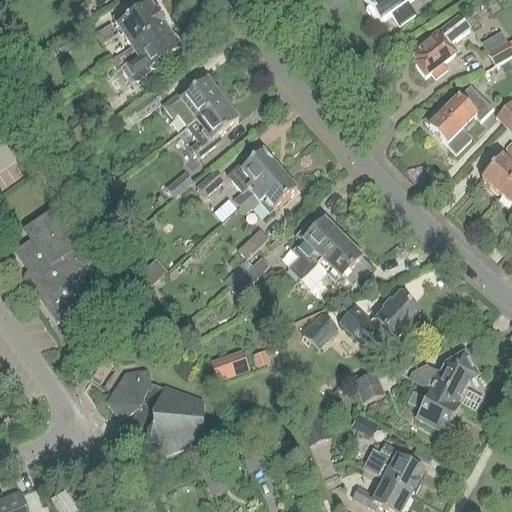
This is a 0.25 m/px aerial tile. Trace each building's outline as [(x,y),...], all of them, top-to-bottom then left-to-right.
[(417,1),(415,0),(362,0),(369,9),(365,12),(373,23),(377,20),(380,25),(391,17),(398,28),(415,17),(408,7),(417,1)] [(122,35),(131,50),(162,27),(165,26),(158,15),(155,17),(151,9),(147,12),(140,2),(112,21),(118,30),(114,33),(110,28),(96,38),(102,48),(122,35)] [(85,7),(66,18),(72,29),(91,17),(85,7)] [(447,73),(443,68),(455,59),(448,51),(470,34),(458,19),(437,36),(436,35),(420,47),(423,51),(412,59),(417,66),(414,68),(425,82),(431,77),(435,82),(447,73)] [(162,27),(131,50),(111,63),(117,73),(121,71),(131,87),(147,76),(147,74),(150,72),(153,73),(159,69),(159,66),(179,53),(177,50),(180,48),(180,44),(177,38),(173,37),(170,39),(162,27)] [(79,32),(56,46),(63,57),(86,43),(79,32)] [(502,46),(485,56),(492,69),(510,59),(502,46)] [(223,98),(218,91),(214,92),(206,82),(192,93),(189,89),(162,110),(172,124),(178,119),(185,129),(195,122),(221,102),(223,98)] [(447,149),(456,158),(471,143),(462,134),(475,121),(481,126),(493,114),(469,90),(448,112),(442,106),(423,125),(429,130),(428,131),(433,136),(432,137),(441,146),(442,145),(446,150),(447,149)] [(151,99),(132,113),(139,123),(158,109),(151,99)] [(221,102),(195,122),(185,129),(198,147),(191,152),(198,162),(216,148),(213,144),(238,125),(221,102)] [(511,104),(510,103),(493,120),(511,138),(511,104)] [(106,110),(87,123),(94,133),(113,119),(106,110)] [(132,113),(124,119),(131,129),(139,123),(132,113)] [(482,184),(500,199),(511,185),(511,151),(503,162),(502,161),(482,184)] [(225,180),(229,185),(241,198),(233,204),(240,211),(281,176),(272,166),(273,162),(268,157),(265,157),(263,155),(242,174),(238,169),(225,180)] [(218,174),(198,190),(207,201),(227,184),(218,174)] [(258,206),(269,218),(296,194),(281,176),(240,211),(245,217),(258,206)] [(185,177),(166,193),(174,201),(192,186),(185,177)] [(511,185),(500,199),(511,210),(511,185)] [(25,232),(32,242),(15,254),(41,292),(36,295),(57,324),(62,320),(75,338),(104,317),(94,303),(74,274),(91,263),(80,247),(77,250),(51,213),(25,232)] [(303,281),(343,243),(324,224),(315,233),(309,227),(297,239),(302,245),(292,255),(298,262),(287,272),(299,285),(303,281)] [(262,233),(240,254),(249,264),(271,243),(262,233)] [(343,280),(353,289),(371,272),(343,243),(303,281),(310,289),(323,276),(324,277),(330,272),(340,283),(343,280)] [(241,285),(239,283),(232,290),(231,292),(240,300),(248,292),(250,293),(272,270),(263,262),(254,271),(241,285)] [(148,293),(157,285),(168,276),(158,263),(147,272),(138,280),(148,293)] [(246,264),(226,284),(232,290),(239,283),(241,285),(254,271),(246,264)] [(374,288),(367,282),(359,290),(365,297),(374,288)] [(354,314),(340,329),(362,349),(369,340),(384,354),(419,316),(400,299),(392,307),(390,305),(382,313),(385,315),(375,325),(369,327),(354,314)] [(324,317),(305,338),(321,354),(341,333),(324,317)] [(242,355),(209,366),(217,387),(249,376),(242,355)] [(264,355),(254,359),(258,371),(269,367),(264,355)] [(109,357),(102,367),(110,372),(117,363),(109,357)] [(455,409),(457,405),(460,407),(466,396),(463,394),(469,383),(476,379),(464,357),(443,369),(439,377),(425,370),(412,376),(408,384),(429,395),(429,396),(455,409)] [(125,378),(107,405),(118,421),(123,421),(123,425),(129,434),(141,439),(143,448),(162,457),(202,443),(202,404),(150,385),(148,374),(125,378)] [(353,385),(358,396),(379,387),(374,376),(353,385)] [(383,398),(379,387),(358,396),(362,407),(383,398)] [(459,411),(455,409),(429,396),(425,402),(412,395),(407,406),(419,413),(414,421),(444,438),(459,411)] [(334,441),(321,408),(297,418),(311,451),(334,441)] [(379,429),(361,419),(354,431),(372,441),(379,429)] [(272,465),(264,446),(241,455),(249,474),(272,465)] [(404,458),(402,457),(383,447),(378,458),(374,456),(365,473),(383,483),(410,498),(411,496),(414,497),(420,486),(417,485),(423,475),(401,463),(404,458)] [(217,467),(200,474),(207,491),(224,484),(217,467)] [(380,511),(402,511),(410,498),(383,483),(374,501),(357,492),(351,503),(368,511),(375,511),(376,510),(380,511)] [(75,511),(64,493),(50,501),(56,511),(75,511)] [(0,511),(24,511),(18,497),(0,504),(0,511)]
